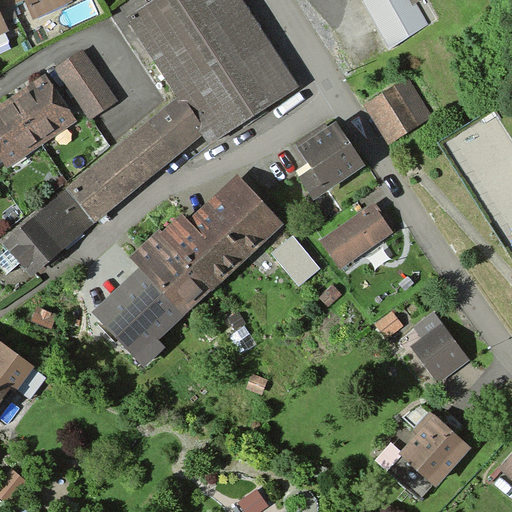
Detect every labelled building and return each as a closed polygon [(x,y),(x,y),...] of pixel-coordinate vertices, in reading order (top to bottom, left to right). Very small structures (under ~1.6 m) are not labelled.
[(0,12),(13,6),(10,0),(0,0),(0,34),(9,30),(0,12)] [(72,0),(10,0),(13,6),(24,1),(33,20),(73,1),(72,0)] [(242,0),(152,0),(126,17),(178,97),(65,189),(66,190),(94,223),(202,134),(209,144),(299,86),(242,0)] [(410,0),(364,0),(363,1),(389,48),(430,25),(417,3),(413,5),(410,0)] [(84,48),(56,67),(91,120),(119,101),(84,48)] [(46,73),(0,103),(0,156),(7,167),(77,120),(46,73)] [(408,76),(363,104),(388,145),(433,117),(408,76)] [(366,165),(336,121),(328,127),(325,122),(295,143),(312,168),(298,177),(314,200),(366,165)] [(284,224),(237,174),(189,219),(235,269),(284,224)] [(94,223),(66,190),(2,243),(8,249),(19,263),(31,277),(94,223)] [(375,202),(320,241),(340,270),(396,231),(375,202)] [(189,219),(182,212),(163,230),(160,228),(129,257),(139,267),(185,316),(235,269),(189,219)] [(320,268),(293,235),(272,253),(299,286),(320,268)] [(0,267),(6,274),(19,263),(8,249),(0,255),(0,267)] [(185,316),(139,267),(92,312),(144,367),(166,347),(160,340),(185,316)] [(342,295),(333,285),(320,297),(328,306),(342,295)] [(58,313),(36,306),(30,321),(52,329),(58,313)] [(246,324),(239,311),(229,317),(235,329),(246,324)] [(403,325),(392,311),(375,324),(386,338),(403,325)] [(421,338),(410,346),(439,384),(470,360),(434,311),(413,327),(421,338)] [(256,344),(245,326),(229,336),(241,354),(256,344)] [(0,403),(11,390),(15,393),(34,366),(0,341),(0,403)] [(268,379),(252,373),(246,389),(262,395),(268,379)] [(472,448),(431,411),(412,432),(415,435),(401,451),(399,453),(402,456),(436,487),(472,448)] [(399,453),(401,451),(392,442),(375,460),(387,471),(402,456),(399,453)] [(511,452),(498,467),(511,479),(511,452)] [(260,511),(269,506),(257,489),(238,502),(245,511),(260,511)]
